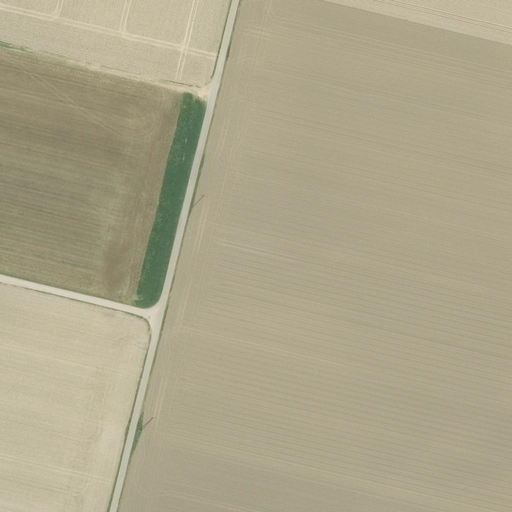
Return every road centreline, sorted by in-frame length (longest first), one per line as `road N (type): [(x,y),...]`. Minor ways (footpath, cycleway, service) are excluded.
road 1 (track): [(159,317),(236,0)]
road 2 (track): [(113,511),(159,317)]
road 3 (track): [(159,317),(0,278)]
